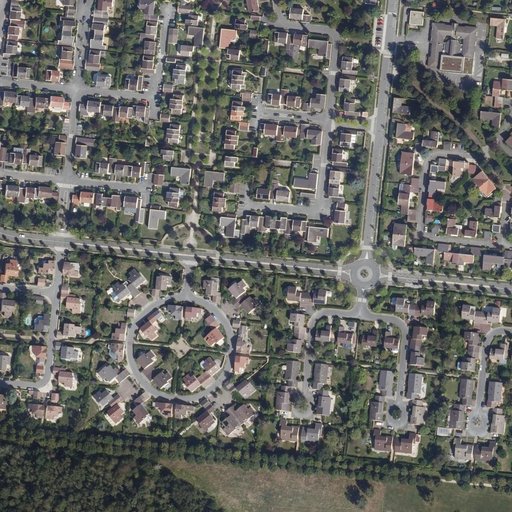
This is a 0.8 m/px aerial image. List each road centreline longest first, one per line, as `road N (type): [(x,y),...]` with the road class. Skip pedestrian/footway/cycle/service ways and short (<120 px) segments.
road 1 (residential): [(187,297),(214,310),(230,337),(227,369),(205,392),(174,399),(143,383),(129,352),(138,318)]
road 2 (residential): [(501,245),(418,236),(426,165),(440,154),(467,155)]
road 3 (residential): [(276,0),(276,24),(327,30),(337,39),(328,119)]
road 4 (tertiary): [(353,272),(190,255)]
road 5 (residential): [(247,203),(319,208),(328,119)]
road 6 (tertiary): [(379,125),(365,262)]
road 7 (tertiary): [(511,290),(375,275)]
road 8 (residential): [(0,381),(35,385),(47,377),(56,293)]
road 9 (tertiary): [(190,255),(60,242)]
road 10 (tertiary): [(393,0),(379,125)]
road 11 (residential): [(359,316),(324,312),(311,324),(303,395)]
road 12 (residential): [(359,316),(392,320),(404,331),(396,405)]
